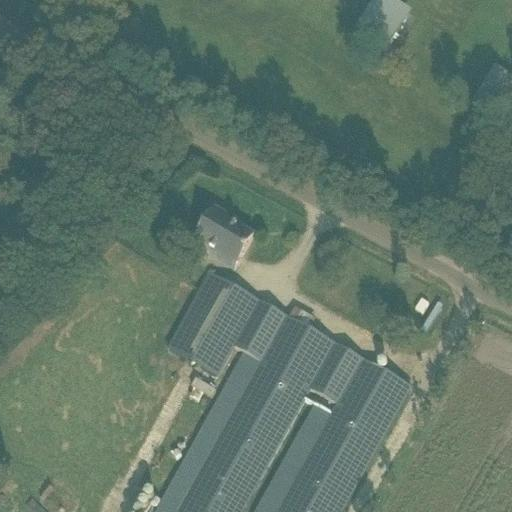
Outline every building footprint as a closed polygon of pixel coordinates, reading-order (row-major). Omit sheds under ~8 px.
[(390,0),(373,0),(353,30),(377,47),(403,9),(390,0)] [(511,95),(511,77),(495,67),(482,88),(507,103),(511,95)] [(507,103),(482,88),(472,103),(496,119),(507,103)] [(198,244),(238,267),(254,239),(228,224),(230,220),(213,211),(193,245),(196,247),(198,244)] [(337,407),(277,511),(342,511),(412,389),(211,276),(168,351),(217,379),(234,349),(261,364),(177,511),(241,511),(310,391),(337,407)] [(15,474),(68,488),(71,475),(18,462),(15,474)]
